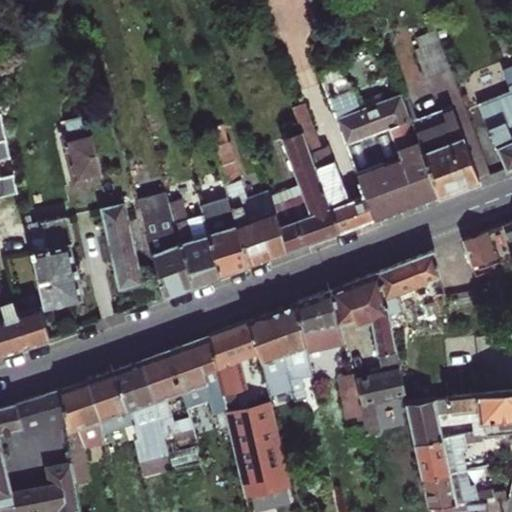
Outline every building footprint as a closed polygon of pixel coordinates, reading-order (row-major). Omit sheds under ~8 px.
[(451,68),(441,40),(415,50),(425,78),(451,68)] [(439,195),(411,122),(401,93),(382,99),(379,93),(359,101),(351,81),(346,82),(335,87),(333,81),(344,77),(339,63),(318,71),(365,194),(374,218),(406,206),(439,195)] [(335,87),(346,82),(344,77),(333,81),(335,87)] [(478,103),(506,168),(511,165),(511,84),(508,86),(510,90),(478,103)] [(305,103),(295,106),(304,130),(342,230),(358,224),(374,218),(365,194),(349,200),(329,144),(321,147),(305,103)] [(452,106),(411,122),(439,195),(459,187),(479,179),(452,106)] [(0,196),(19,193),(1,112),(0,111),(0,196)] [(102,175),(88,115),(66,120),(70,135),(64,136),(75,181),(88,178),(102,175)] [(288,250),(271,195),(269,189),(248,196),(237,159),(235,159),(224,126),(209,131),(230,198),(250,264),(269,257),(288,250)] [(342,230),(304,130),(282,138),(299,185),(271,195),(288,250),(315,240),(342,230)] [(166,188),(138,195),(165,296),(179,291),(193,286),(175,220),(170,202),(166,188)] [(182,198),(170,202),(175,220),(193,286),(207,280),(222,275),(204,213),(187,218),(182,198)] [(202,207),(204,213),(222,275),(236,270),(250,264),(230,198),(202,207)] [(143,285),(135,249),(142,247),(136,221),(129,222),(125,203),(102,209),(120,289),(143,285)] [(81,298),(77,276),(79,276),(76,263),(74,264),(70,246),(74,245),(69,218),(65,216),(34,223),(33,216),(25,218),(27,229),(44,306),(81,298)] [(511,257),(511,221),(463,240),(468,255),(474,269),(508,256),(511,257)] [(381,270),(390,316),(409,307),(416,325),(446,313),(446,293),(436,250),(408,260),(381,270)] [(331,288),(337,323),(354,318),(356,325),(371,320),(377,354),(396,349),(390,316),(381,270),(364,276),(347,282),(331,288)] [(315,294),(299,301),(307,351),(319,349),(344,343),(337,323),(331,288),(315,294)] [(307,351),(299,301),(286,305),(273,310),(292,388),(295,400),(306,398),(302,378),(312,375),(309,362),(307,351)] [(51,339),(40,305),(29,309),(19,312),(30,346),(37,344),(44,341),(51,339)] [(260,315),(248,320),(258,350),(269,387),(269,388),(270,394),(292,388),(273,310),(260,315)] [(19,312),(0,317),(0,329),(7,353),(19,350),(30,346),(19,312)] [(228,327),(208,334),(224,402),(229,424),(245,496),(291,484),(272,401),(264,403),(250,405),(239,357),(258,350),(248,320),(228,327)] [(224,402),(208,334),(198,338),(183,343),(168,349),(182,391),(187,406),(196,403),(207,399),(212,415),(216,413),(220,426),(229,424),(224,402)] [(182,391),(168,349),(155,353),(142,358),(157,403),(162,423),(173,420),(166,396),(182,391)] [(309,362),(312,375),(318,374),(319,380),(325,379),(319,349),(307,351),(309,362)] [(396,349),(377,354),(380,367),(399,363),(396,349)] [(128,363),(114,368),(129,414),(130,423),(140,469),(145,495),(177,487),(165,436),(164,435),(162,423),(157,403),(142,358),(128,363)] [(399,363),(380,367),(354,372),(355,380),(363,412),(367,433),(380,430),(376,409),(371,403),(405,396),(399,363)] [(129,414),(114,368),(101,372),(87,377),(99,412),(101,423),(102,433),(130,423),(129,414)] [(345,416),(363,412),(355,380),(354,372),(336,376),(345,416)] [(99,412),(87,377),(74,382),(61,387),(76,482),(89,480),(85,462),(89,461),(87,448),(103,443),(102,433),(101,423),(99,412)] [(56,511),(81,511),(76,482),(61,387),(39,394),(17,401),(23,427),(41,422),(45,437),(58,434),(62,463),(48,466),(52,486),(55,508),(56,511)] [(261,389),(264,403),(272,401),(270,394),(269,388),(269,387),(261,389)] [(511,389),(447,397),(407,402),(415,442),(442,437),(438,413),(473,410),(471,419),(473,431),(474,436),(481,435),(511,431),(511,389)] [(17,401),(0,406),(0,419),(3,432),(23,427),(17,401)] [(193,428),(195,435),(205,432),(196,403),(187,406),(190,416),(191,421),(193,428)] [(354,445),(369,443),(367,433),(363,412),(345,416),(349,434),(351,433),(354,445)] [(164,435),(165,436),(193,428),(191,421),(190,416),(173,420),(162,423),(164,435)] [(0,511),(17,511),(13,492),(0,439),(0,432),(3,432),(0,419),(0,511)] [(442,437),(415,442),(423,478),(450,472),(449,467),(457,465),(465,463),(463,451),(467,450),(465,443),(474,441),(483,440),(481,435),(474,436),(473,431),(442,437)] [(423,478),(429,506),(487,501),(494,500),(493,492),(492,488),(485,489),(477,490),(475,483),(470,484),(467,469),(458,470),(450,472),(423,478)] [(13,492),(17,511),(30,511),(55,508),(52,486),(13,492)] [(505,490),(493,492),(494,500),(506,499),(505,490)] [(429,506),(430,511),(488,511),(487,501),(429,506)]
